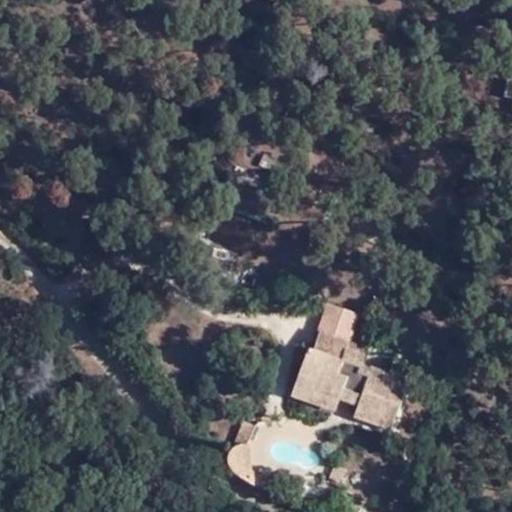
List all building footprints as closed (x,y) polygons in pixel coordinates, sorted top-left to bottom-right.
[(257,0),(256,6),(283,11),(289,0),(257,0)] [(279,169),(285,155),(254,145),(247,159),(279,169)] [(216,195),(232,200),(234,192),(268,201),(274,183),(224,167),(216,195)] [(385,207),(390,195),(373,189),(368,202),(385,207)] [(234,192),(232,200),(247,205),(245,214),(261,219),(268,201),(234,192)] [(305,343),(296,370),(312,375),(309,385),(338,394),(340,390),(343,381),(359,388),(356,395),(352,410),(389,422),(406,376),(356,358),(359,351),(343,344),(346,336),(317,326),(310,344),(305,343)] [(312,375),(296,370),(290,389),(334,404),(338,394),(309,385),(312,375)] [(340,390),(356,395),(359,388),(343,381),(340,390)] [(236,418),(221,452),(238,446),(248,424),(236,418)] [(238,446),(221,452),(222,470),(246,480),(238,446)]
